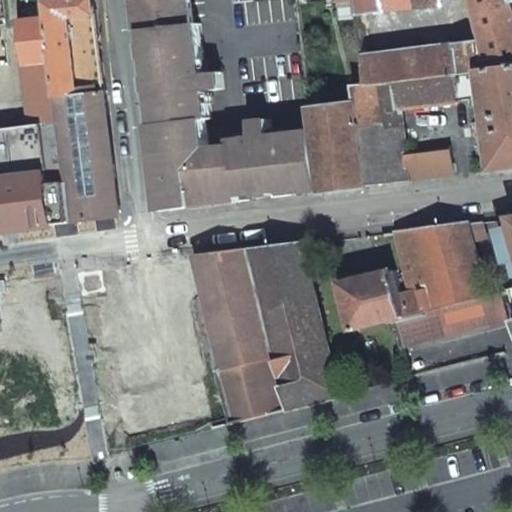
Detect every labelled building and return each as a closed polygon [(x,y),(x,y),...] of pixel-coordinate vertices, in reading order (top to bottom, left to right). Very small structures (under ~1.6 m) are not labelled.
[(0,0),(0,231),(34,227),(77,223),(61,97),(58,73),(51,20),(26,23),(32,63),(28,64),(33,125),(0,128),(0,0)] [(49,3),(51,20),(58,73),(61,97),(109,92),(105,58),(98,0),(77,0),(67,1),(49,3)] [(138,0),(146,61),(151,102),(162,101),(164,115),(152,116),(164,212),(244,202),(243,196),(293,190),(293,186),(308,184),(309,194),(323,192),(317,131),(276,135),(274,119),(256,121),(258,137),(236,140),(235,145),(213,148),(210,119),(215,119),(212,91),(227,89),(225,71),(210,73),(204,23),(199,24),(196,0),(138,0)] [(511,0),(362,0),(363,2),(364,13),(392,11),(392,7),(449,3),(448,0),(475,0),(487,43),(369,56),(373,85),(460,75),(487,71),(511,68),(511,0)] [(511,68),(487,71),(499,170),(511,168),(511,68)] [(464,102),(460,75),(373,85),(360,86),(362,107),(364,106),(372,186),(458,176),(455,148),(413,153),(408,109),(464,102)] [(109,92),(61,97),(77,223),(124,217),(117,161),(109,92)] [(162,101),(151,102),(152,116),(164,115),(162,101)] [(315,111),(317,131),(323,192),(357,188),(372,186),(364,106),(362,107),(315,111)] [(490,231),(488,223),(472,225),(474,234),(490,231)] [(489,298),(478,251),(474,234),(472,225),(402,233),(414,295),(404,297),(409,319),(435,313),(489,298)] [(282,358),(296,412),(329,403),(345,399),(310,244),(277,249),(255,251),(282,358)] [(209,286),(226,369),(282,358),(255,251),(246,251),(202,257),(209,286)] [(357,330),(397,322),(409,319),(404,297),(399,272),(347,283),(357,330)] [(397,322),(406,350),(508,323),(502,295),(489,298),(435,313),(409,319),(397,322)] [(226,369),(219,371),(237,427),(296,412),(282,358),(226,369)]
